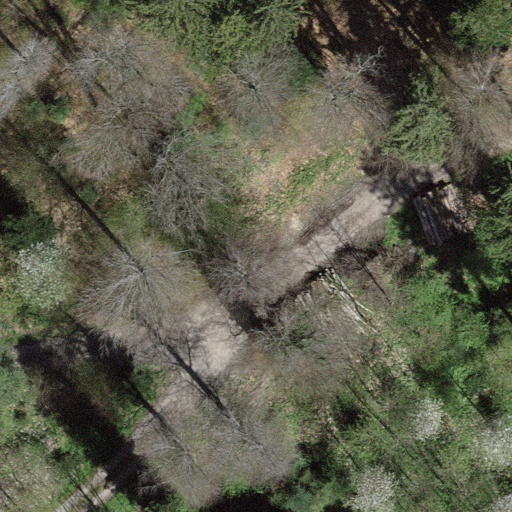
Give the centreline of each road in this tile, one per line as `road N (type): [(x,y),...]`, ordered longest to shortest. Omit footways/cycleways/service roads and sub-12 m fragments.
road 1 (track): [(53,511),(82,496),(253,305),(511,139)]
road 2 (track): [(253,305),(0,384)]
